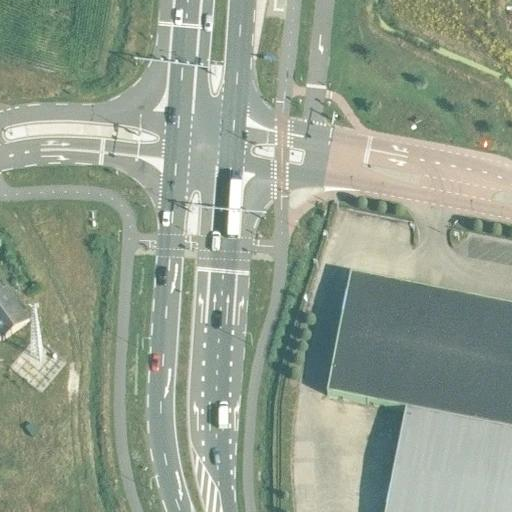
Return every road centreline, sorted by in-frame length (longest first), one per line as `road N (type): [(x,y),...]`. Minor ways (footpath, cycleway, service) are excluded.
road 1 (primary): [(224,511),(217,418),(230,164)]
road 2 (primary): [(173,199),(160,385),(179,511)]
road 3 (tertiary): [(312,176),(511,211)]
road 4 (tertiary): [(511,185),(316,145)]
road 5 (unclassified): [(178,121),(44,114),(0,121)]
road 6 (unclassified): [(327,0),(316,145)]
road 7 (primary): [(232,129),(240,0)]
road 8 (primary): [(187,0),(178,121)]
